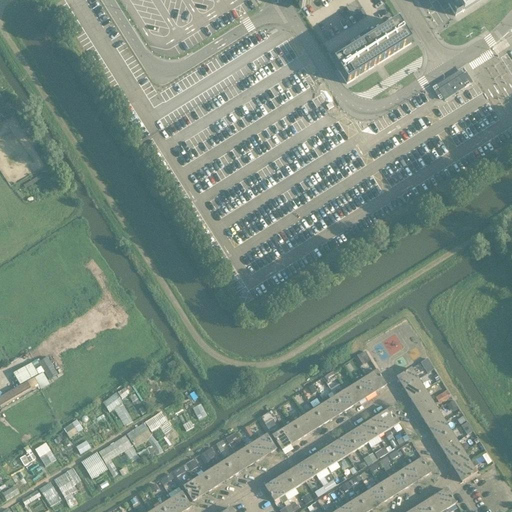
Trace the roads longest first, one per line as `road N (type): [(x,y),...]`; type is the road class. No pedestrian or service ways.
road 1 (track): [(0,25),(204,347),(225,360),(265,365),(289,356),(511,215)]
road 2 (secondary): [(276,13),(291,18),(342,99),(367,110),(388,107),(447,69)]
road 3 (secondary): [(107,0),(160,74),(276,13)]
road 4 (residential): [(393,397),(210,511)]
road 5 (residential): [(397,511),(442,483),(446,471),(393,397)]
